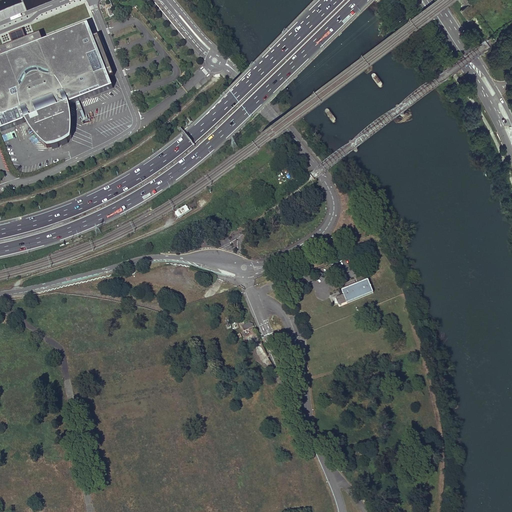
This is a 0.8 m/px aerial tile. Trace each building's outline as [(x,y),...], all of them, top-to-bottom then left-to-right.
[(107,10),(110,17),(116,15),(113,8),(107,10)] [(20,42),(26,40),(23,30),(9,35),(13,45),(20,42)] [(9,64),(0,67),(0,120),(1,120),(5,130),(26,122),(28,126),(29,127),(33,133),(38,140),(43,145),(47,148),(55,147),(60,146),(67,142),(71,139),(72,132),(72,126),(72,121),(71,114),(70,110),(69,105),(109,89),(105,80),(114,77),(98,37),(90,41),(87,34),(42,51),(38,41),(37,41),(36,38),(27,41),(26,40),(20,42),(13,45),(14,47),(5,50),(6,53),(5,53),(9,64)] [(2,135),(4,141),(16,137),(15,131),(2,135)] [(175,213),(179,219),(190,211),(187,206),(175,213)] [(344,295),(336,299),(339,307),(373,293),(368,280),(342,291),(344,295)] [(280,319),(276,317),(275,320),(272,319),(271,321),(269,320),(268,324),(272,326),(271,330),(280,334),(282,326),(278,324),(280,319)] [(252,325),(249,324),(241,327),(243,331),(245,331),(246,332),(247,332),(248,332),(249,330),(250,333),(254,331),(252,328),(253,327),(252,325)]
